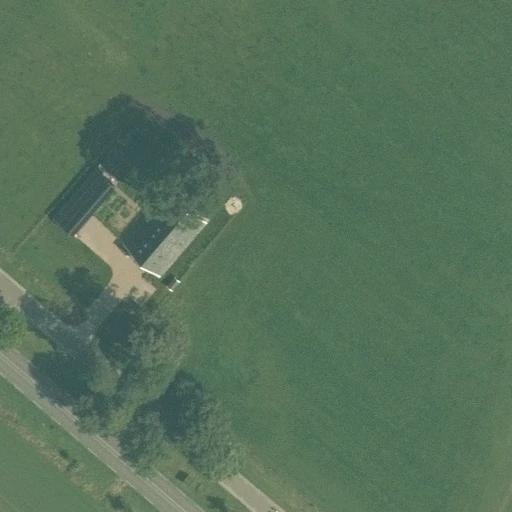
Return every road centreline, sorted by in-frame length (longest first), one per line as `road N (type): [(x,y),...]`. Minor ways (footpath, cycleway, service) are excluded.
road 1 (unclassified): [(277,511),(0,287)]
road 2 (primary): [(178,511),(0,357)]
